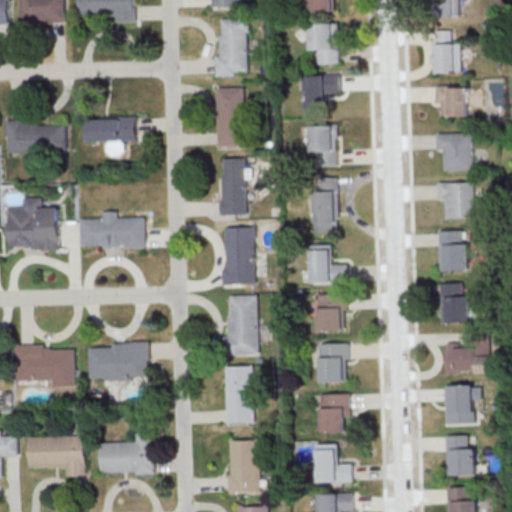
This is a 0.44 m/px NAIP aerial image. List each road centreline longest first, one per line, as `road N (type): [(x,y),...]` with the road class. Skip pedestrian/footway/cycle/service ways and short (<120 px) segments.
road 1 (residential): [(186,511),(169,0)]
road 2 (residential): [(403,511),(387,0)]
road 3 (residential): [(179,296),(0,300)]
road 4 (residential): [(171,69),(0,74)]
